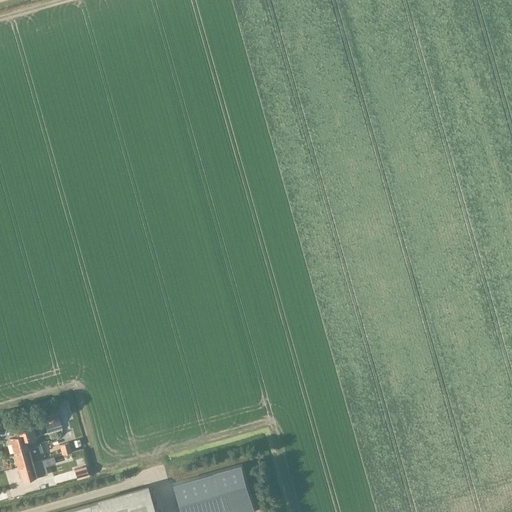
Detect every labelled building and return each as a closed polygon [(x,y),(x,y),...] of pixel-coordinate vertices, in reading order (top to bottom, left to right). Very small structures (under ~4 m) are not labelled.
[(44,417),(46,427),(60,423),(57,414),(44,417)] [(13,453),(28,448),(25,439),(35,436),(31,421),(13,425),(16,436),(9,438),(13,453)] [(68,442),(59,444),(62,454),(71,451),(68,442)] [(37,453),(42,452),(40,445),(28,448),(13,453),(17,467),(39,461),(37,453)] [(21,481),(36,477),(36,476),(33,468),(39,466),(39,468),(48,465),(46,458),(39,461),(17,467),(21,481)] [(246,511),(254,510),(240,463),(171,482),(179,511),(246,511)] [(154,511),(147,485),(96,499),(97,502),(58,511),(154,511)]
